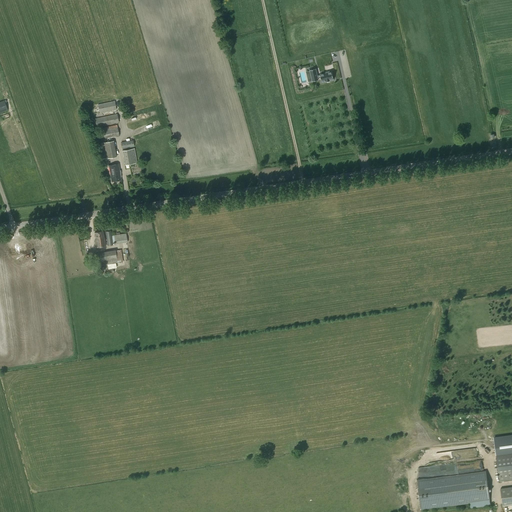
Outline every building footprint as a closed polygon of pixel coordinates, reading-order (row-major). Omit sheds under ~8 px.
[(330,79),(334,78),(333,74),(334,74),(333,69),(326,71),(326,72),(320,73),(320,74),(316,75),(316,74),(309,76),(310,82),(318,80),(322,79),(322,81),(326,80),(326,81),(330,80),(330,79)] [(114,101),(97,105),(99,113),(116,109),(114,101)] [(117,114),(92,119),(94,128),(118,122),(117,114)] [(102,139),(119,135),(117,127),(100,131),(102,139)] [(113,141),(101,143),(103,159),(116,157),(113,141)] [(134,148),(122,150),(124,164),(136,163),(134,148)] [(118,164),(109,165),(111,181),(121,180),(120,177),(121,177),(120,173),(118,164)] [(103,231),(94,232),(95,238),(94,239),(96,247),(105,246),(104,237),(103,231)] [(111,231),(105,231),(107,245),(113,245),(112,238),(114,237),(115,244),(127,242),(126,233),(120,234),(117,235),(113,235),(111,236),(111,231)] [(115,250),(95,254),(97,262),(97,266),(117,263),(115,250)] [(511,456),(496,458),(499,481),(511,479),(511,456)] [(486,471),(417,480),(421,509),(490,500),(486,471)] [(511,487),(500,489),(503,506),(511,504),(511,487)]
